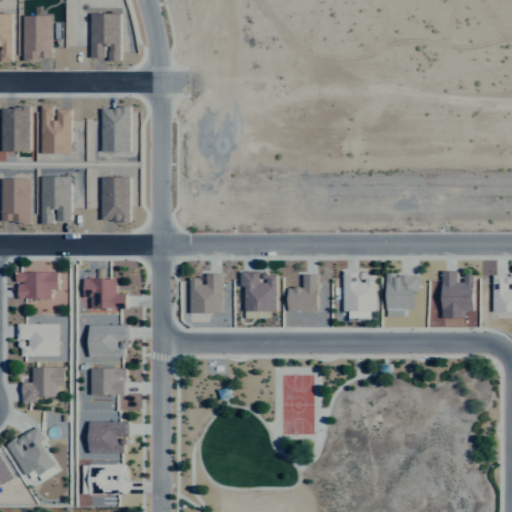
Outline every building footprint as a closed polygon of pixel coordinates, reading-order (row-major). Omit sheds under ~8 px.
[(17,271),(17,282),(19,282),(19,298),(52,297),(52,289),(59,288),(59,270),(17,271)] [(443,317),(466,317),(466,309),(475,309),(474,274),(460,274),(460,270),(443,270),(443,317)] [(221,273),(203,273),(204,277),(189,277),(190,312),(222,312),(221,273)] [(318,273),(302,274),(303,286),(287,287),(288,310),(319,309),(318,273)] [(387,274),(388,315),(404,315),(404,307),(415,307),(414,289),(419,289),(419,273),(387,274)] [(511,310),(511,273),(493,274),(493,311),(511,310)] [(127,307),(127,293),(116,293),(116,277),(85,278),(85,297),(91,297),(91,307),(127,307)] [(58,322),(18,323),(18,340),(20,340),(20,355),(59,354),(58,322)] [(129,324),(90,324),(90,355),(125,355),(125,346),(118,346),(118,339),(129,340),(129,324)] [(65,367),(32,366),(32,381),(22,381),(22,401),(37,401),(37,395),(58,396),(58,385),(65,385),(65,367)] [(126,394),(126,367),(90,367),(90,394),(126,394)] [(127,420),(90,421),(90,451),(128,450),(127,420)] [(7,443),(26,475),(35,470),(40,479),(58,469),(41,441),(45,438),(37,425),(7,443)] [(0,486),(15,478),(0,453),(0,486)] [(126,493),(126,463),(83,464),(83,493),(126,493)]
